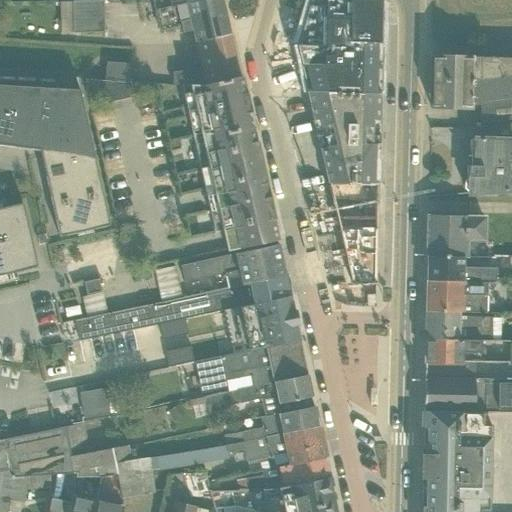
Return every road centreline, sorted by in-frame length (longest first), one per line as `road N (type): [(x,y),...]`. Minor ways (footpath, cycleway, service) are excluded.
road 1 (primary): [(401,314),(409,0)]
road 2 (residential): [(310,295),(259,76),(263,0)]
road 3 (primary): [(397,511),(401,314)]
road 4 (residential): [(317,324),(356,511)]
